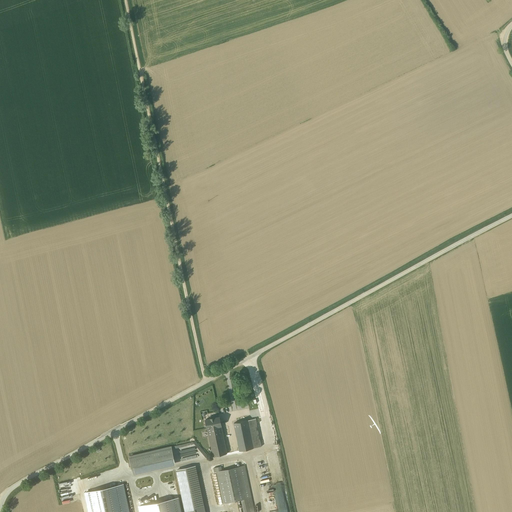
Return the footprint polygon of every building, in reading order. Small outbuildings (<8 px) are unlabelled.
[(214,418),(211,418),(206,419),(205,420),(206,420),(207,428),(221,426),(221,425),(220,417),(219,417),(214,418)] [(247,420),(234,423),(240,451),(253,448),(252,441),(249,426),(248,420),(247,420)] [(257,425),(249,426),(252,441),(260,439),(257,425)] [(221,426),(208,428),(208,432),(208,433),(213,456),(227,453),(221,426)] [(260,439),(252,441),(253,448),(261,447),(260,439)] [(180,445),(181,450),(179,450),(181,456),(197,453),(194,442),(180,445)] [(171,447),(130,457),(133,470),(174,460),(171,447)] [(254,511),(245,465),(238,467),(245,499),(242,499),(244,511),(254,511)] [(195,466),(177,470),(186,511),(204,507),(195,466)] [(222,470),(216,471),(217,472),(223,503),(242,499),(245,499),(238,467),(222,470)] [(85,491),(89,511),(130,511),(125,484),(85,491)] [(140,511),(182,511),(180,497),(139,505),(140,511)]
